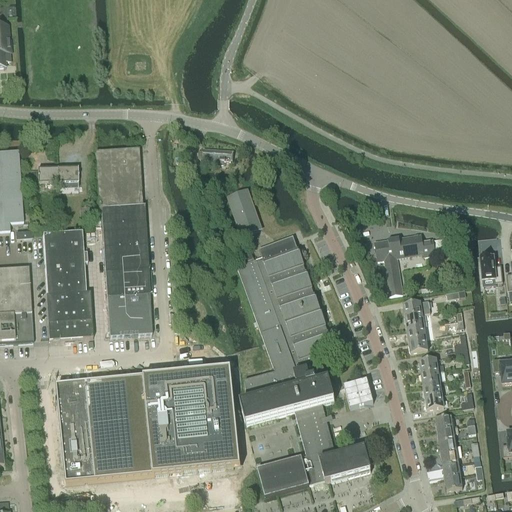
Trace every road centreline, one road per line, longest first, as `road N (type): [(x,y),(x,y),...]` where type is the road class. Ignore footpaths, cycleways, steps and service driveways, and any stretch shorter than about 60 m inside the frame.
road 1 (residential): [(39,365),(167,356),(150,116)]
road 2 (tertiary): [(417,495),(366,314),(312,201),(317,172)]
road 3 (residential): [(229,511),(215,491),(59,498),(39,365)]
road 4 (residential): [(511,219),(387,198),(317,172)]
road 5 (tertiary): [(0,112),(150,116)]
road 6 (unclassified): [(221,129),(224,71),(251,0)]
road 7 (residential): [(22,491),(10,368)]
